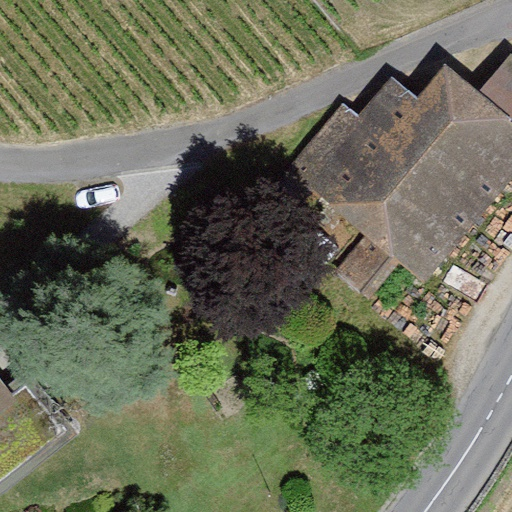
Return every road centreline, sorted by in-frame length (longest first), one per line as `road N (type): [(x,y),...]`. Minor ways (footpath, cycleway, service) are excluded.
road 1 (residential): [(0,165),(78,164),(230,134),(511,19)]
road 2 (tertiary): [(428,511),(511,384)]
